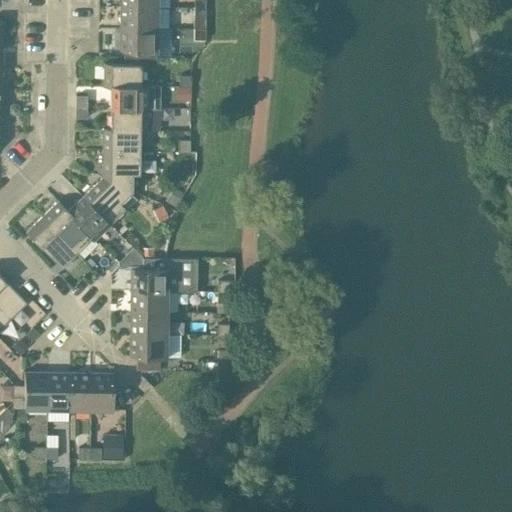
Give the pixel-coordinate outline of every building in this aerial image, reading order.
[(120,6),(120,27),(157,28),(168,28),(168,6),(157,6),(120,6)] [(194,6),(193,28),(205,28),(205,6),(194,6)] [(114,33),(114,47),(120,47),(120,50),(123,50),(123,57),(156,57),(156,50),(157,28),(120,27),(120,33),(114,33)] [(205,40),(205,28),(193,28),(193,40),(205,40)] [(103,86),(110,86),(110,85),(140,85),(140,84),(140,63),(103,62),(103,86)] [(179,86),(190,86),(191,75),(179,75),(179,86)] [(110,86),(110,107),(158,107),(158,86),(140,85),(110,85),(110,86)] [(75,95),(75,106),(87,106),(87,95),(75,95)] [(86,118),(87,106),(75,106),(75,117),(86,118)] [(159,130),(159,107),(158,107),(110,107),(110,127),(110,128),(139,129),(139,130),(159,130)] [(102,127),(102,150),(139,150),(139,130),(139,129),(110,128),(110,127),(102,127)] [(189,151),(189,139),(178,139),(178,151),(189,151)] [(139,150),(102,150),(102,177),(132,189),(132,173),(139,173),(139,150)] [(102,177),(83,196),(108,222),(124,206),(120,201),(132,189),(102,177)] [(176,190),(172,187),(166,199),(170,202),(175,204),(182,193),(179,192),(176,190)] [(83,196),(68,210),(67,211),(93,237),(108,222),(83,196)] [(58,200),(42,216),(77,252),(93,237),(67,211),(68,210),(58,200)] [(152,209),(157,219),(167,214),(162,204),(152,209)] [(61,268),(77,252),(42,216),(25,232),(61,268)] [(142,256),(132,247),(117,261),(123,267),(130,267),(130,256),(142,256)] [(130,267),(130,290),(166,290),(195,291),(195,257),(142,256),(142,267),(130,267)] [(0,274),(0,306),(10,317),(26,301),(0,274)] [(217,280),(217,291),(229,291),(229,280),(217,280)] [(130,312),(166,312),(166,290),(130,290),(130,312)] [(229,302),(229,291),(217,291),(217,302),(229,302)] [(0,326),(10,317),(0,306),(0,326)] [(129,333),(166,334),(166,312),(130,312),(129,333)] [(217,323),(217,334),(228,335),(228,323),(217,323)] [(26,333),(32,339),(39,333),(33,327),(26,333)] [(129,333),(129,356),(136,356),(136,369),(159,369),(160,356),(166,356),(180,356),(180,334),(166,334),(129,333)] [(228,346),(228,335),(217,334),(216,345),(228,346)] [(19,353),(20,353),(27,346),(20,339),(12,346),(19,353)] [(217,349),(217,369),(228,370),(228,349),(217,349)] [(24,385),(23,396),(24,408),(46,408),(46,371),(24,371),(24,385)] [(47,371),(46,408),(47,408),(47,420),(68,420),(68,408),(68,371),(47,371)] [(68,408),(89,408),(90,371),(68,371),(68,408)] [(112,372),(90,371),(89,408),(112,409),(112,372)] [(23,396),(24,385),(13,385),(13,396),(23,396)] [(13,407),(24,408),(23,396),(13,396),(13,407)] [(26,421),(26,409),(17,409),(16,421),(26,421)] [(0,431),(1,432),(9,425),(1,417),(0,417),(0,431)] [(89,438),(89,447),(89,458),(100,459),(100,447),(100,438),(89,438)] [(102,444),(102,457),(121,457),(121,444),(102,444)] [(34,458),(45,458),(46,446),(34,446),(34,458)] [(46,446),(45,458),(57,458),(57,447),(46,446)] [(77,458),(89,458),(89,447),(78,447),(77,458)]
